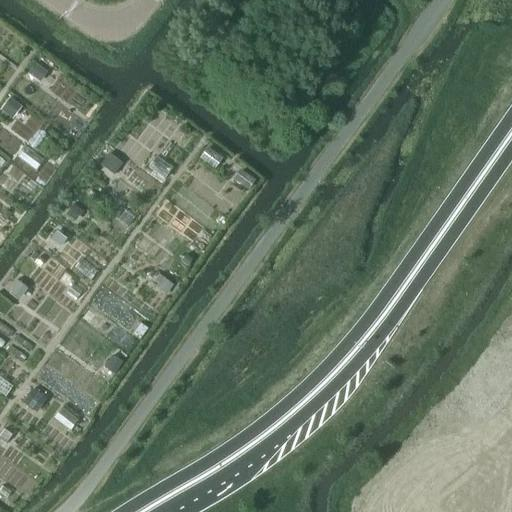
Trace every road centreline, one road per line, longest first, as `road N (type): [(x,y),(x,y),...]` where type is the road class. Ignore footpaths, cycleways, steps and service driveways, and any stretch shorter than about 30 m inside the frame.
road 1 (unclassified): [(64,511),(442,0)]
road 2 (secondary): [(511,115),(422,250),(316,379),(253,433),(128,511)]
road 3 (secondary): [(173,511),(254,464),(340,381),(511,150)]
